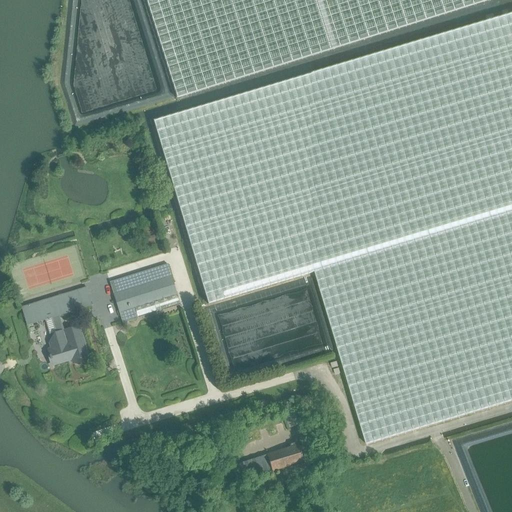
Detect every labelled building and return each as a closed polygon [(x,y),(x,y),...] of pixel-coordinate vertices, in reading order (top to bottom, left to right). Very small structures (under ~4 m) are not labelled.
[(91,108),(155,90),(151,77),(151,74),(130,0),(81,0),(76,84),(79,97),(82,96),(89,97),(91,104),(91,108)] [(145,0),(177,98),(489,0),(145,0)] [(511,401),(511,14),(153,121),(208,304),(315,272),(367,445),(511,401)] [(151,226),(142,228),(144,236),(153,234),(151,226)] [(148,246),(157,244),(155,236),(146,238),(148,246)] [(167,264),(109,283),(123,324),(138,319),(138,318),(180,305),(167,264)] [(80,289),(21,308),(27,326),(45,320),(49,334),(55,333),(57,341),(49,343),(51,349),(48,350),(49,355),(49,356),(50,359),(51,359),(52,365),(72,359),(73,364),(89,359),(79,328),(64,333),(63,330),(59,316),(80,309),(91,306),(86,288),(80,289)] [(290,428),(303,425),(299,408),(285,412),(290,428)] [(304,465),(317,461),(311,443),(298,447),(298,445),(296,445),(294,444),(290,445),(290,448),(266,456),(242,464),(247,480),(295,464),(296,469),(305,467),(304,465)] [(237,482),(244,480),(239,465),(232,467),(237,482)]
